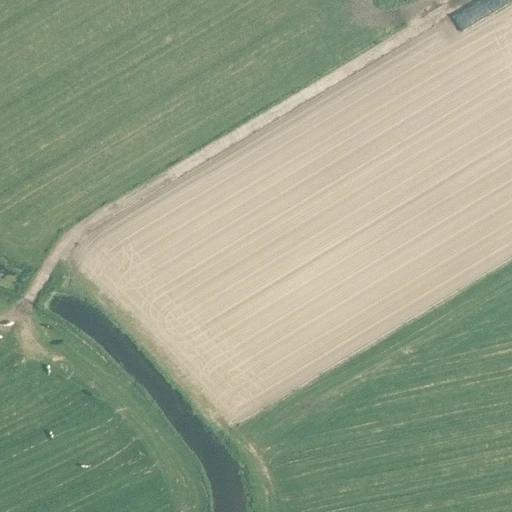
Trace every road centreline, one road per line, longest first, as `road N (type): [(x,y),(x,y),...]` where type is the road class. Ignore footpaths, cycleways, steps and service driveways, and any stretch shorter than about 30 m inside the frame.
road 1 (track): [(66,250),(466,0)]
road 2 (track): [(271,511),(258,462),(231,427),(66,250)]
road 3 (track): [(177,511),(169,474),(87,380),(11,325)]
